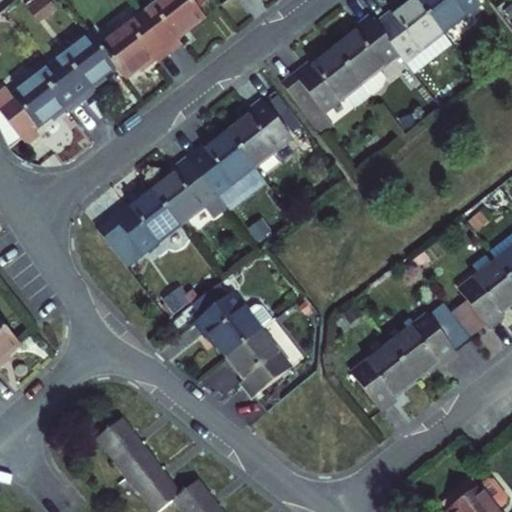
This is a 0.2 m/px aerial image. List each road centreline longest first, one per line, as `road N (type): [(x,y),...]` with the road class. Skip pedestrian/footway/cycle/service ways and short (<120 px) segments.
road 1 (residential): [(23,221),(207,75),(322,0)]
road 2 (residential): [(340,511),(105,339)]
road 3 (residential): [(344,511),(511,365)]
road 4 (residential): [(105,339),(23,221)]
road 5 (residential): [(0,434),(105,339)]
